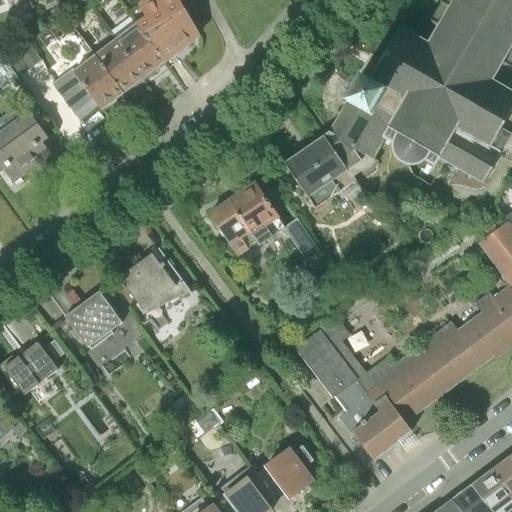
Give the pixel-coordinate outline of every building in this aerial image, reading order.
[(136,24),(147,39),(183,10),(177,0),(149,0),(139,6),(147,17),(136,24)] [(421,164),(425,162),(434,167),(439,159),(443,161),(442,161),(445,163),(446,162),(456,168),(456,169),(458,171),(458,170),(469,176),(469,177),(471,178),(471,177),(482,183),(482,184),(485,186),(511,138),(511,136),(503,131),(511,115),(511,92),(509,91),(511,85),(511,0),(434,0),(434,1),(434,2),(426,17),(425,16),(423,20),(424,20),(414,36),(402,28),(382,62),(372,56),(345,103),(348,105),(342,114),(339,113),(338,115),(340,117),(336,124),(333,122),(332,125),(335,126),(331,134),(286,165),(316,209),(332,198),(342,212),(366,195),(356,182),(357,181),(354,177),(371,166),(386,140),(393,143),(392,147),(394,156),(397,160),(399,162),(404,165),(410,166),(414,166),(419,165),(421,164)] [(57,24),(65,20),(61,7),(52,10),(57,24)] [(147,39),(164,63),(199,37),(183,10),(147,39)] [(164,63),(147,39),(136,24),(116,39),(145,77),(164,63)] [(123,94),(145,77),(116,39),(100,52),(87,35),(82,38),(95,55),(123,94)] [(33,68),(43,60),(28,40),(16,47),(33,68)] [(30,69),(14,47),(1,55),(18,78),(30,69)] [(95,55),(72,72),(71,71),(53,84),(62,96),(80,82),(90,94),(99,106),(102,110),(123,94),(95,55)] [(62,96),(71,108),(90,94),(80,82),(62,96)] [(71,108),(80,120),(99,106),(90,94),(71,108)] [(4,129),(33,169),(52,155),(43,142),(48,138),(29,111),(4,129)] [(14,183),(33,169),(4,129),(0,132),(0,173),(4,170),(14,183)] [(261,246),(286,229),(284,226),(255,184),(231,200),(257,239),(261,246)] [(247,246),(257,239),(231,200),(209,215),(238,257),(247,251),(249,249),(247,246)] [(296,217),(284,226),(286,229),(306,259),(319,251),(296,217)] [(511,226),(508,221),(478,244),(509,286),(493,298),(490,292),(475,303),(479,308),(478,309),(481,312),(458,330),(455,326),(433,342),(436,346),(402,372),(399,368),(376,386),(341,341),(350,335),(337,319),(340,317),(339,316),(295,349),(333,398),(358,381),(367,393),(365,394),(367,397),(339,418),(351,434),(353,433),(374,461),(412,432),(405,422),(494,355),(496,358),(511,346),(511,226)] [(181,294),(188,289),(167,260),(160,265),(152,254),(119,278),(141,309),(148,304),(154,301),(161,299),(175,297),(181,294)] [(111,331),(122,323),(100,292),(65,317),(88,349),(89,348),(91,351),(114,334),(111,331)] [(55,341),(49,345),(59,359),(65,354),(55,341)] [(25,395),(59,370),(38,343),(24,353),(25,356),(21,359),(19,357),(15,360),(12,356),(0,365),(0,369),(18,394),(22,392),(25,395)] [(5,420),(0,424),(0,440),(13,429),(5,420)] [(258,473),(275,495),(283,488),(290,498),(312,482),(302,469),(314,461),(303,446),(291,454),(288,450),(266,466),(267,466),(258,473)] [(511,455),(492,470),(511,496),(511,455)] [(264,503),(275,495),(258,473),(257,474),(251,466),(221,488),(238,511),(271,511),(264,503)] [(494,511),(495,511),(511,499),(511,496),(492,470),(474,484),(494,511)] [(455,497),(465,511),(494,511),(474,484),(455,497)] [(465,511),(455,497),(436,511),(465,511)] [(217,511),(213,506),(210,508),(201,498),(183,511),(217,511)]
